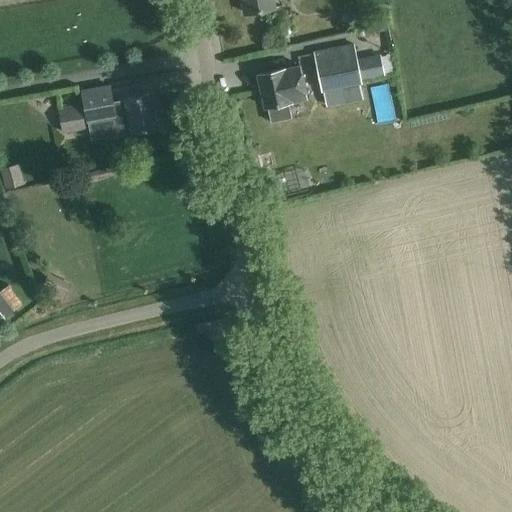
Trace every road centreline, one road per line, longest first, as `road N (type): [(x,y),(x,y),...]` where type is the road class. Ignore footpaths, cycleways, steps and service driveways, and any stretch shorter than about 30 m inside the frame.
road 1 (unclassified): [(390,511),(335,456),(284,378),(254,287),(193,0)]
road 2 (track): [(0,360),(52,336),(254,287)]
